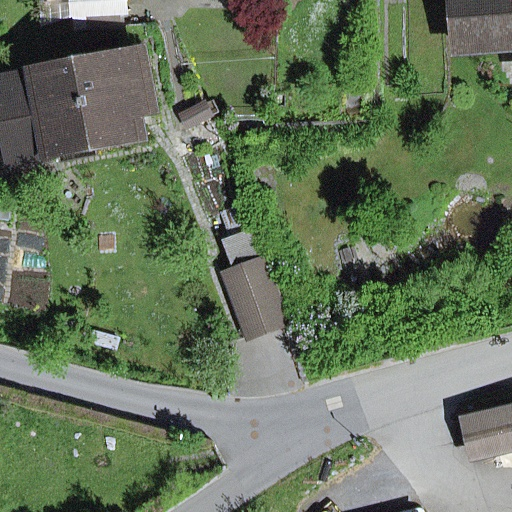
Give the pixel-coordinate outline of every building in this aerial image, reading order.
[(88,0),(90,15),(137,11),(136,0),(88,0)] [(511,0),(459,0),(463,49),(511,45),(511,0)] [(139,111),(156,108),(143,54),(0,81),(0,119),(9,118),(15,149),(53,142),(55,154),(144,138),(139,111)] [(17,161),(55,154),(53,142),(15,149),(17,161)] [(254,233),(229,242),(240,272),(265,263),(254,233)] [(230,276),(253,337),(289,324),(265,263),(240,272),(230,276)] [(511,448),(511,411),(470,422),(478,457),(511,448)]
